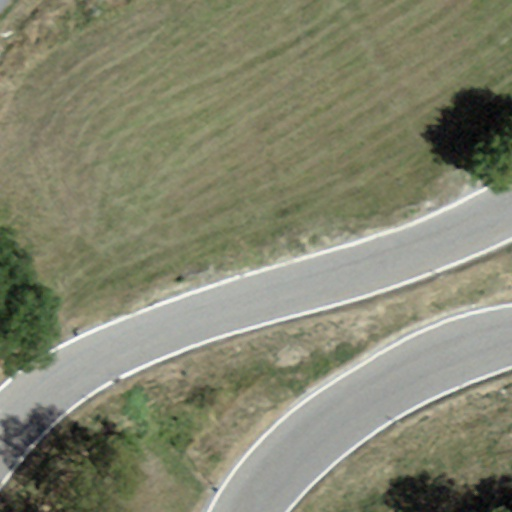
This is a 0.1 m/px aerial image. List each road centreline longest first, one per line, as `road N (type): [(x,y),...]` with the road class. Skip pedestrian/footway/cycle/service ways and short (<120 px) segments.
road 1 (tertiary): [(511,213),(401,261),(84,366),(0,435)]
road 2 (tertiary): [(242,511),(289,449),(326,419),(462,347),(511,333)]
